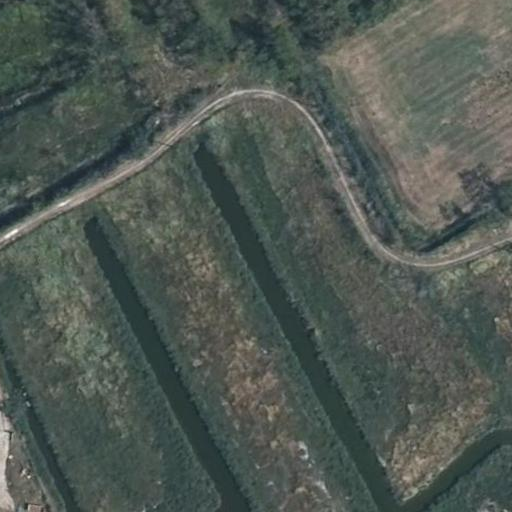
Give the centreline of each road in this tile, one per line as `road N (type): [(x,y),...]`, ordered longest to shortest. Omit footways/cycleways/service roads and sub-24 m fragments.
road 1 (unclassified): [(0,247),(241,97),(271,98),(302,117),(367,236),(401,263),(453,266),(511,240)]
road 2 (track): [(331,0),(265,31),(229,74),(225,103)]
